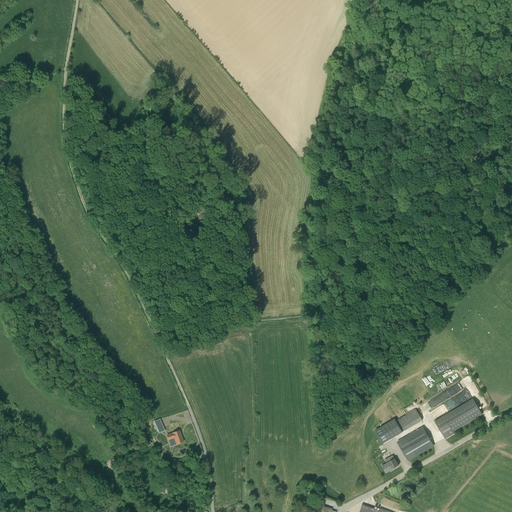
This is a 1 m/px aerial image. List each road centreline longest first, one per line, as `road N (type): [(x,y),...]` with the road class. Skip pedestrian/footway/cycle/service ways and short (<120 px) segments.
road 1 (track): [(0,204),(109,425),(122,470),(152,511)]
road 2 (track): [(189,409),(134,289),(89,217),(64,137)]
road 3 (unclassified): [(341,511),(511,412)]
road 4 (track): [(64,137),(77,0)]
